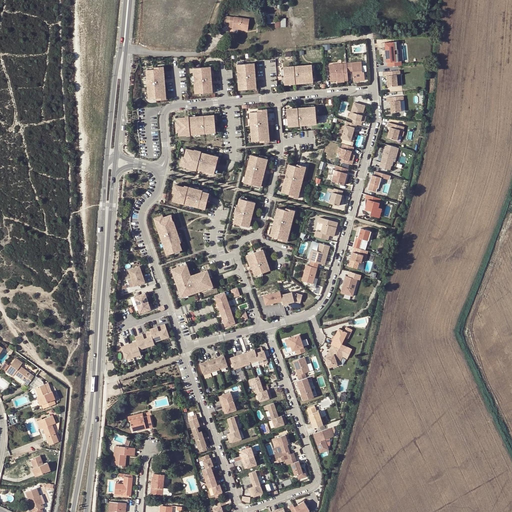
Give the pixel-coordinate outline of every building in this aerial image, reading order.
[(229,28),(238,29),(247,31),(249,19),(225,16),(224,25),(229,25),(229,28)] [(450,20),(444,19),(441,34),(448,35),(450,20)] [(397,42),(382,43),(384,63),(399,61),(397,42)] [(362,61),(347,63),(348,71),(353,71),(354,81),(366,80),(365,72),(363,72),(362,61)] [(255,63),(245,64),(245,66),(238,67),(239,69),(240,88),(247,88),(247,90),(257,89),(255,63)] [(347,63),(329,64),(330,80),(349,79),(348,71),(347,63)] [(292,66),(281,67),(281,68),(281,75),(282,84),(311,82),(310,73),(309,66),(309,65),(295,66),(295,68),(292,68),(292,66)] [(204,67),(201,67),(201,69),(195,70),(197,91),(203,91),(203,93),(213,92),(212,66),(204,67)] [(157,71),(148,72),(151,98),(159,97),(168,97),(165,70),(157,71)] [(400,74),(388,75),(388,86),(401,85),(400,74)] [(403,111),(403,101),(392,101),(392,112),(403,111)] [(365,105),(354,102),(351,112),(353,112),(351,118),(353,119),(352,123),(356,124),(361,125),(362,121),(364,122),(366,116),(364,115),(362,115),(363,113),(365,105)] [(286,125),(286,126),(315,123),(314,122),(314,115),(313,106),(284,109),(285,118),(286,125)] [(260,110),(252,111),(253,122),(255,122),(255,125),(253,125),(254,140),(263,139),(271,138),(269,109),(260,110)] [(217,115),(180,118),(180,122),(181,131),(181,135),(204,133),(203,131),(207,131),(207,133),(218,132),(217,115)] [(341,138),(350,140),(354,128),(355,128),(356,124),(352,123),(346,121),(341,138)] [(402,130),(391,127),(388,137),(399,140),(402,130)] [(379,167),(392,171),(400,148),(387,144),(379,167)] [(355,153),(342,150),(340,160),(352,163),(355,153)] [(201,155),(187,151),(185,159),(183,168),(182,170),(214,178),(217,166),(219,159),(204,156),(204,157),(201,156),(201,155)] [(249,155),(242,183),(262,187),(269,159),(263,158),(261,158),(259,157),(249,155)] [(287,164),(280,192),(292,194),(300,196),(307,168),(298,166),(295,166),(287,164)] [(344,184),(349,169),(337,165),(335,170),(338,171),(337,175),(334,174),(332,181),(344,184)] [(391,184),(393,175),(375,170),(370,189),(387,194),(389,184),(391,184)] [(175,195),(173,203),(188,207),(195,209),(195,207),(199,208),(198,209),(205,211),(208,200),(210,192),(178,184),(177,188),(175,195)] [(338,206),(341,196),(331,192),(328,202),(338,206)] [(379,217),(385,200),(368,195),(364,209),(372,212),(371,215),(379,217)] [(256,203),(241,199),(239,206),(238,206),(235,217),(236,217),(235,224),(250,228),(256,203)] [(277,208),(276,209),(274,218),(272,226),(270,234),(270,236),(278,238),(287,240),(290,226),(288,225),(289,222),(291,222),(293,212),(285,210),(277,208)] [(165,250),(167,257),(182,252),(180,245),(181,245),(171,217),(163,220),(155,223),(162,243),(165,250)] [(332,233),(335,223),(322,219),(319,229),(332,233)] [(370,229),(361,227),(359,239),(368,241),(370,229)] [(317,251),(311,249),(308,260),(324,265),(325,260),(324,260),(326,255),(327,255),(327,253),(329,246),(319,243),(317,251)] [(363,271),(369,251),(355,247),(349,267),(363,271)] [(262,249),(246,255),(251,269),(252,268),(254,275),(269,270),(262,249)] [(171,269),(181,297),(212,286),(210,281),(209,278),(207,271),(206,270),(190,276),(186,264),(178,267),(171,269)] [(140,265),(127,270),(130,278),(142,274),(140,270),(142,269),(140,265)] [(319,275),(311,270),(305,281),(313,285),(316,280),(319,275)] [(142,274),(130,278),(133,286),(146,282),(145,278),(143,279),(142,274)] [(355,303),(361,281),(346,276),(341,293),(346,294),(344,301),(355,303)] [(301,286),(286,291),(289,302),(304,297),(301,286)] [(280,291),(263,295),(265,304),(274,302),(282,300),(280,291)] [(224,292),(214,295),(217,303),(227,300),(224,292)] [(146,293),(133,297),(136,305),(147,301),(146,297),(147,296),(146,293)] [(227,300),(217,303),(219,311),(229,307),(227,300)] [(147,301),(136,305),(139,314),(152,309),(150,305),(149,306),(147,301)] [(229,307),(219,311),(222,319),(232,315),(229,307)] [(232,315),(222,319),(225,326),(235,323),(232,315)] [(160,325),(157,326),(161,339),(169,336),(165,326),(161,327),(160,325)] [(150,333),(153,342),(161,339),(157,326),(153,328),(153,330),(150,331),(150,333)] [(349,335),(351,330),(346,327),(344,332),(338,329),(330,345),(331,346),(340,350),(342,345),(341,344),(346,333),(349,335)] [(146,332),(142,334),(146,347),(154,344),(153,342),(150,333),(147,335),(146,332)] [(136,341),(137,343),(139,349),(146,347),(142,334),(138,335),(139,337),(135,339),(136,341)] [(301,348),(297,334),(287,337),(291,351),(301,348)] [(132,342),(128,344),(133,357),(140,354),(139,349),(137,343),(133,345),(132,342)] [(125,347),(121,349),(125,359),(133,357),(128,344),(124,345),(125,347)] [(340,350),(331,346),(328,353),(331,354),(331,355),(325,357),(331,368),(342,364),(342,357),(340,356),(342,351),(340,350)] [(255,352),(254,349),(246,352),(249,361),(250,364),(255,362),(254,360),(257,359),(255,352)] [(255,352),(257,359),(258,361),(266,358),(263,350),(257,352),(255,352)] [(246,352),(238,355),(242,367),(247,365),(246,362),(249,361),(246,352)] [(223,355),(215,358),(218,367),(219,370),(224,368),(223,366),(227,364),(223,355)] [(230,358),(233,367),(236,366),(237,368),(242,367),(238,355),(230,358)] [(27,386),(34,376),(20,366),(22,363),(16,358),(6,371),(11,375),(13,372),(15,374),(25,381),(24,383),(27,386)] [(211,372),(216,371),(215,368),(218,367),(215,358),(207,361),(210,370),(211,372)] [(304,358),(290,362),(297,381),(304,378),(303,373),(309,371),(304,358)] [(199,364),(202,373),(205,372),(206,374),(211,372),(210,370),(207,361),(199,364)] [(260,376),(250,379),(252,385),(256,383),(258,392),(265,390),(260,376)] [(309,380),(298,384),(304,401),(315,397),(309,380)] [(36,388),(39,397),(40,396),(41,399),(38,400),(40,404),(41,404),(53,399),(55,399),(52,392),(48,393),(44,384),(42,385),(41,383),(39,384),(40,386),(36,388)] [(265,390),(258,392),(262,401),(271,397),(269,392),(272,392),(270,388),(265,390)] [(222,401),(223,404),(235,400),(232,391),(223,395),(224,400),(222,401)] [(55,404),(53,399),(41,404),(43,409),(55,404)] [(235,400),(223,404),(225,408),(227,407),(229,412),(238,409),(235,400)] [(275,402),(266,405),(267,410),(271,409),(274,418),(280,416),(275,402)] [(313,408),(306,410),(312,429),(321,426),(317,412),(315,413),(313,408)] [(152,426),(149,416),(143,418),(139,419),(138,414),(127,417),(128,421),(130,421),(132,431),(137,430),(152,426)] [(191,429),(198,427),(199,426),(195,414),(188,417),(189,420),(189,421),(191,429)] [(232,432),(240,429),(237,421),(241,420),(239,414),(229,418),(232,428),(231,428),(232,432)] [(280,416),(274,418),(277,427),(286,423),(284,418),(287,417),(285,414),(280,416)] [(37,421),(39,426),(42,425),(43,428),(50,445),(58,441),(52,424),(55,423),(52,415),(37,421)] [(198,427),(191,429),(195,441),(203,438),(201,431),(200,431),(198,432),(198,431),(199,430),(198,427)] [(330,428),(312,434),(317,450),(326,447),(323,440),(332,437),(332,436),(330,428)] [(232,432),(228,433),(230,437),(232,436),(234,441),(243,438),(240,429),(232,432)] [(283,453),(288,451),(290,458),(293,457),(288,443),(291,442),(288,433),(277,436),(283,453)] [(203,438),(195,441),(199,452),(207,450),(205,446),(206,446),(203,438)] [(124,455),(126,455),(135,455),(135,448),(115,446),(113,465),(124,465),(124,455)] [(243,455),(244,459),(254,456),(251,447),(243,449),(245,455),(243,455)] [(205,468),(213,466),(210,458),(209,458),(208,455),(201,457),(205,468)] [(31,459),(34,468),(36,467),(37,471),(34,472),(36,476),(50,470),(47,463),(43,464),(40,456),(31,459)] [(254,456),(244,459),(245,463),(248,462),(249,467),(257,464),(254,456)] [(306,477),(299,456),(293,457),(290,458),(285,460),(287,466),(291,465),(295,475),(298,474),(300,478),(306,477)] [(202,470),(205,479),(214,476),(212,470),(214,469),(213,466),(205,468),(202,470)] [(258,470),(248,473),(253,487),(260,484),(257,476),(260,475),(258,470)] [(154,474),(153,478),(152,494),(162,495),(163,488),(164,475),(154,474)] [(208,488),(211,487),(219,484),(218,480),(215,481),(214,476),(205,479),(208,488)] [(130,482),(132,482),(132,478),(124,477),(124,478),(123,485),(116,484),(115,495),(129,497),(129,495),(130,482)] [(211,487),(215,498),(222,496),(221,492),(222,492),(219,484),(211,487)] [(253,487),(248,488),(249,492),(251,491),(253,496),(263,493),(260,484),(253,487)] [(39,495),(36,488),(26,492),(29,500),(30,499),(35,511),(42,508),(44,507),(42,504),(41,505),(38,496),(39,495)] [(309,511),(314,510),(311,498),(300,501),(303,511),(309,511)] [(213,508),(213,511),(222,511),(221,506),(225,504),(224,500),(217,503),(218,506),(213,508)] [(126,503),(110,502),(108,511),(120,511),(121,511),(125,511),(126,503)]
